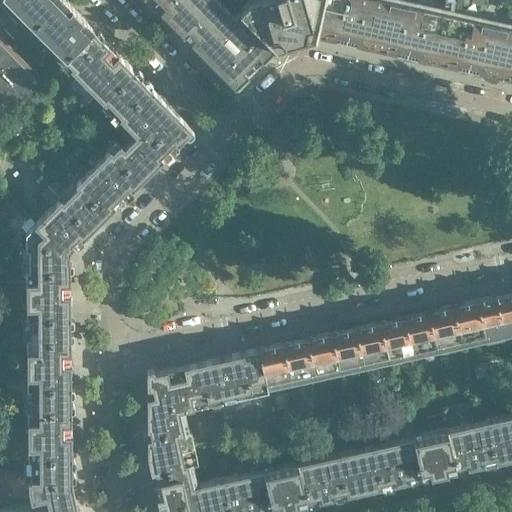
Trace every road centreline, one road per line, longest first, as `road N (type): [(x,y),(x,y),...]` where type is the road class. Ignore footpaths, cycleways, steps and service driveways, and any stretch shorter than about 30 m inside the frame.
road 1 (residential): [(106,348),(511,259)]
road 2 (residential): [(511,107),(309,60),(235,131)]
road 3 (residential): [(235,131),(102,262),(106,348)]
road 4 (unclassified): [(106,0),(235,131)]
road 5 (residential): [(124,511),(110,452),(106,348)]
road 6 (residential): [(357,511),(511,479)]
